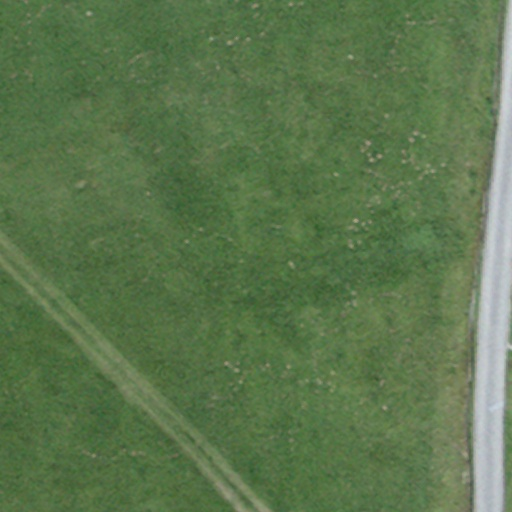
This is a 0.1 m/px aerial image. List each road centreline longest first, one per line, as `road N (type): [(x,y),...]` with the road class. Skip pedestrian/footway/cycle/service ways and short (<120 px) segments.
road 1 (unclassified): [(488,511),(492,316),(511,112)]
road 2 (track): [(251,511),(135,381),(90,357),(23,349),(0,359)]
